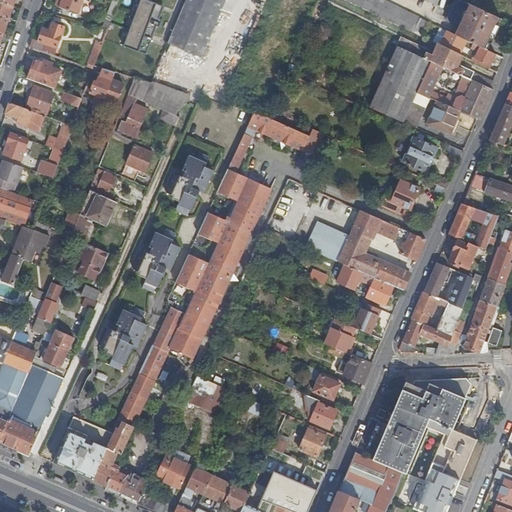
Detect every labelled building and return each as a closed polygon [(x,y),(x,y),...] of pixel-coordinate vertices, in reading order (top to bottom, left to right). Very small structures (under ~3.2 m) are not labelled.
[(0,0),(0,3),(14,8),(16,0),(0,0)] [(80,17),(86,0),(63,0),(60,9),(80,17)] [(124,49),(147,57),(157,29),(161,30),(163,22),(160,21),(164,13),(161,12),(163,8),(142,0),(124,49)] [(226,0),(188,0),(183,12),(217,25),(226,0)] [(421,20),(378,0),(339,0),(413,35),(421,20)] [(0,47),(14,8),(0,3),(0,47)] [(108,32),(118,5),(113,3),(103,30),(108,32)] [(498,30),(503,19),(469,4),(455,34),(467,41),(473,44),(488,51),(491,45),(490,44),(497,29),(498,30)] [(183,12),(168,47),(202,61),(217,25),(183,12)] [(429,24),(421,20),(413,35),(421,39),(429,24)] [(39,43),(33,41),(30,49),(55,58),(65,30),(53,26),(50,34),(48,33),(44,31),(39,43)] [(467,41),(455,34),(447,30),(441,45),(462,55),(464,49),(467,41)] [(423,58),(426,52),(403,42),(400,48),(423,58)] [(462,55),(441,45),(437,43),(433,54),(426,52),(423,58),(432,63),(432,64),(443,69),(471,80),(475,72),(460,65),(464,56),(462,55)] [(495,54),(488,51),(473,44),(470,50),(477,53),(475,58),(473,57),(471,60),(474,61),(473,62),(488,69),(495,54)] [(95,68),(103,47),(98,45),(90,66),(95,68)] [(398,49),(371,109),(404,124),(414,101),(417,95),(431,64),(398,49)] [(45,86),(45,87),(55,91),(62,73),(52,69),(53,66),(45,63),(44,66),(36,62),(29,80),(45,86)] [(443,69),(432,64),(431,64),(417,95),(431,101),(432,101),(433,98),(431,97),(443,69)] [(116,74),(103,70),(97,85),(95,84),(91,95),(106,101),(106,100),(116,74)] [(493,81),(475,72),(471,80),(492,89),(493,81)] [(123,76),(116,74),(106,100),(124,107),(131,88),(120,84),(123,76)] [(316,84),(331,91),(333,86),(318,79),(316,84)] [(165,91),(136,80),(129,98),(137,101),(165,113),(176,118),(180,111),(187,106),(190,99),(165,91)] [(492,89),(471,80),(460,111),(478,119),(492,89)] [(49,111),(55,96),(33,88),(31,93),(33,94),(29,104),(27,109),(47,117),(49,111)] [(83,102),(86,94),(78,92),(75,99),(83,102)] [(80,109),(83,102),(75,99),(65,95),(62,102),(80,109)] [(417,95),(414,101),(428,107),(431,101),(417,95)] [(58,97),(55,96),(49,111),(53,112),(58,97)] [(137,101),(129,98),(119,123),(122,124),(119,133),(136,140),(137,138),(140,140),(143,132),(140,131),(149,111),(135,105),(137,101)] [(451,136),(460,111),(436,101),(426,124),(451,136)] [(46,119),(10,105),(7,116),(16,119),(18,121),(17,123),(16,125),(40,134),(46,119)] [(511,108),(506,106),(490,142),(504,147),(511,127),(511,108)] [(179,119),(176,118),(165,113),(161,121),(175,127),(179,119)] [(269,121),(254,116),(169,302),(175,305),(119,421),(124,423),(134,428),(136,426),(172,351),(194,361),(271,192),(236,176),(257,132),(315,159),(326,137),(314,132),(310,139),(269,121)] [(54,152),(63,156),(73,130),(64,126),(59,142),(51,139),(47,149),(54,152)] [(128,141),(114,134),(113,138),(127,144),(128,141)] [(29,143),(12,136),(8,145),(9,145),(4,157),(21,163),(29,143)] [(438,150),(415,140),(403,164),(427,175),(438,150)] [(154,156),(135,147),(127,167),(146,175),(154,156)] [(464,154),(454,150),(452,155),(462,160),(464,154)] [(41,177),(54,182),(63,156),(54,152),(47,170),(44,171),(41,177)] [(211,160),(200,155),(197,161),(190,158),(184,173),(186,174),(183,180),(175,177),(167,195),(182,202),(177,213),(187,218),(199,193),(204,196),(214,173),(206,169),(211,160)] [(0,189),(12,194),(15,186),(18,187),(24,170),(4,162),(0,172),(0,173),(0,189)] [(116,178),(99,171),(93,185),(99,188),(97,194),(108,199),(110,193),(116,178)] [(476,176),(470,189),(485,194),(490,180),(476,176)] [(448,191),(451,185),(440,180),(437,187),(448,191)] [(511,187),(490,180),(485,194),(511,202),(511,187)] [(383,210),(405,219),(409,211),(411,212),(421,191),(402,183),(393,203),(386,201),(383,210)] [(99,188),(93,185),(91,192),(96,195),(97,194),(99,188)] [(35,233),(39,225),(38,224),(45,207),(12,194),(0,189),(0,220),(7,223),(24,229),(35,233)] [(91,192),(81,215),(107,227),(118,204),(112,202),(107,200),(96,195),(91,192)] [(462,206),(450,236),(468,243),(476,247),(479,238),(472,235),(466,232),(475,210),(462,206)] [(488,215),(475,210),(466,232),(472,235),(478,222),(484,225),(488,215)] [(71,213),(65,227),(75,231),(80,218),(81,217),(71,213)] [(405,292),(411,277),(383,264),(382,268),(365,260),(381,222),(361,213),(339,263),(346,266),(395,288),(405,292)] [(476,247),(479,248),(487,251),(488,248),(491,238),(494,230),(495,230),(499,219),(488,215),(484,225),(479,238),(476,247)] [(75,231),(72,238),(87,245),(96,224),(80,218),(75,231)] [(382,235),(387,225),(381,222),(365,260),(382,268),(383,264),(372,259),(382,235)] [(417,262),(426,239),(387,225),(382,235),(395,241),(396,239),(408,244),(406,247),(404,246),(400,255),(417,262)] [(65,227),(62,234),(72,238),(75,231),(65,227)] [(19,259),(24,261),(35,233),(24,229),(13,257),(19,259)] [(177,236),(167,232),(164,238),(156,235),(150,249),(152,250),(150,257),(141,253),(133,272),(148,278),(143,290),(155,295),(166,270),(171,273),(181,250),(173,246),(177,236)] [(503,242),(511,245),(511,234),(506,232),(503,242)] [(476,247),(468,243),(468,246),(459,242),(454,252),(455,253),(450,265),(459,269),(460,267),(469,271),(479,248),(476,247)] [(511,253),(511,245),(503,242),(500,249),(511,253)] [(87,245),(80,260),(84,262),(79,274),(98,282),(103,270),(99,268),(102,262),(106,263),(110,255),(87,245)] [(511,253),(500,249),(489,281),(505,286),(511,267),(511,264),(511,260),(511,253)] [(16,282),(24,261),(19,259),(13,257),(5,278),(0,275),(0,282),(14,287),(16,282)] [(84,262),(80,260),(75,272),(79,274),(84,262)] [(437,265),(425,294),(438,299),(442,290),(447,278),(451,279),(454,271),(437,265)] [(395,288),(346,266),(338,284),(355,292),(360,282),(373,287),(367,300),(386,308),(395,288)] [(313,272),(309,280),(325,287),(328,279),(313,272)] [(454,295),(450,304),(464,309),(468,298),(474,280),(462,275),(454,295)] [(505,286),(489,281),(487,286),(485,292),(501,298),(505,286)] [(50,293),(45,306),(39,320),(50,325),(51,325),(54,316),(53,313),(56,306),(55,306),(59,296),(62,289),(53,285),(50,293)] [(86,288),(82,297),(96,304),(100,294),(86,288)] [(442,290),(438,299),(450,304),(454,295),(442,290)] [(481,303),(497,309),(501,298),(485,292),(481,303)] [(425,294),(413,321),(425,327),(429,316),(432,317),(437,305),(446,309),(442,319),(443,319),(458,325),(459,321),(464,309),(450,304),(438,299),(425,294)] [(481,303),(473,326),(489,332),(497,309),(481,303)] [(147,314),(136,310),(133,316),(124,312),(117,326),(120,327),(117,334),(109,330),(101,348),(116,355),(110,366),(121,372),(133,346),(138,349),(149,327),(142,324),(147,314)] [(357,331),(371,337),(380,318),(362,310),(354,329),(357,331)] [(438,332),(452,338),(455,332),(458,325),(443,319),(443,320),(438,332)] [(50,325),(39,320),(33,332),(45,337),(50,325)] [(354,329),(336,321),(325,346),(330,348),(346,355),(349,356),(353,348),(350,347),(357,331),(354,329)] [(413,321),(403,344),(415,350),(421,338),(424,339),(424,338),(438,343),(449,348),(452,338),(438,332),(425,327),(413,321)] [(458,325),(455,332),(461,335),(466,323),(459,321),(458,325)] [(473,326),(468,338),(485,344),(488,335),(490,336),(491,333),(489,332),(473,326)] [(491,333),(490,336),(488,343),(488,344),(497,347),(502,332),(493,329),(491,333)] [(57,332),(51,346),(69,353),(75,340),(57,332)] [(452,338),(449,348),(446,354),(453,354),(461,335),(455,332),(452,338)] [(464,349),(477,353),(481,353),(485,344),(468,338),(464,349)] [(0,364),(4,366),(13,345),(0,339),(0,364)] [(449,348),(438,343),(437,349),(436,354),(446,354),(449,348)] [(37,355),(13,345),(4,366),(0,376),(0,443),(10,421),(33,366),(35,361),(37,355)] [(69,353),(51,346),(44,361),(62,369),(69,353)] [(346,355),(330,348),(327,353),(344,360),(346,355)] [(364,386),(372,367),(353,358),(349,369),(342,366),(339,374),(364,386)] [(59,372),(35,361),(33,366),(57,377),(59,372)] [(10,421),(0,443),(30,457),(32,454),(65,380),(57,377),(33,366),(10,421)] [(315,371),(304,366),(302,371),(313,376),(315,371)] [(465,377),(429,380),(425,390),(405,382),(392,414),(386,411),(383,419),(389,422),(372,460),(403,472),(404,471),(407,472),(412,459),(426,426),(443,433),(447,424),(453,427),(471,383),(465,377)] [(341,387),(322,378),(315,394),(334,403),(341,387)] [(312,423),(319,405),(321,402),(305,395),(312,423)] [(338,413),(319,405),(312,423),(330,431),(338,413)] [(75,419),(55,464),(94,481),(115,436),(75,419)] [(114,431),(116,432),(118,428),(121,430),(124,423),(119,421),(114,431)] [(447,424),(443,433),(445,437),(434,465),(446,470),(444,475),(457,481),(462,483),(478,442),(453,432),(453,427),(447,424)] [(318,459),(328,435),(311,428),(301,452),(318,459)] [(291,441),(279,435),(271,451),(284,456),(291,441)] [(295,469),(298,462),(284,456),(271,451),(269,457),(295,469)] [(380,493),(394,499),(403,472),(372,460),(356,456),(346,480),(377,494),(380,495),(380,493)] [(321,488),(327,475),(298,462),(295,469),(292,476),(321,488)] [(445,511),(457,481),(444,475),(446,470),(434,465),(426,463),(407,507),(417,511),(445,511)] [(310,511),(321,491),(274,470),(260,499),(290,511),(310,511)] [(511,477),(498,472),(495,479),(504,483),(497,502),(511,507),(511,477)] [(364,495),(361,501),(373,506),(377,494),(346,480),(345,482),(343,486),(364,495)] [(356,511),(361,501),(364,495),(343,486),(332,511),(356,511)] [(241,491),(234,487),(225,506),(238,511),(242,511),(245,506),(251,495),(244,492),(246,489),(243,487),(241,491)] [(372,507),(383,511),(387,511),(393,502),(394,499),(380,493),(380,495),(377,494),(373,506),(372,507)] [(257,511),(245,506),(242,511),(268,511),(272,505),(262,500),(257,511)]
